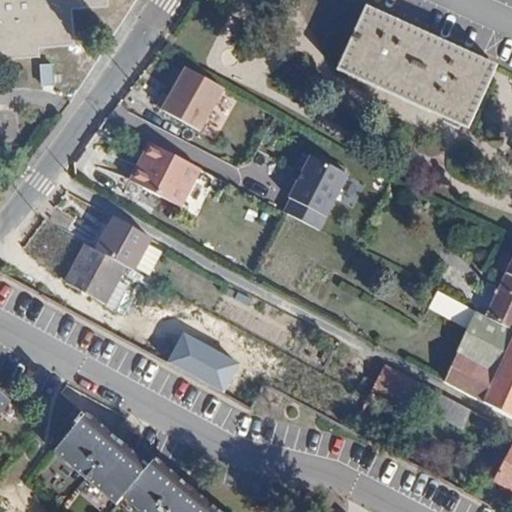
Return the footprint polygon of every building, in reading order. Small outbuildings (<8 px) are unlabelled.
[(0,0),(0,60),(39,57),(39,48),(75,44),(73,9),(108,6),(107,0),(0,0)] [(365,10),(337,71),(377,90),(387,71),(403,79),(402,80),(419,89),(423,87),(436,94),(436,97),(459,107),(479,64),(365,10)] [(44,86),(58,83),(54,62),(40,65),(44,86)] [(208,132),(231,85),(187,64),(165,112),(208,132)] [(214,175),(164,148),(143,185),(193,212),(214,175)] [(311,153),(285,214),(327,232),(353,171),(311,153)] [(95,248),(126,266),(135,271),(136,269),(149,248),(152,243),(113,220),(95,248)] [(88,244),(67,281),(79,288),(95,296),(105,302),(117,282),(126,266),(95,248),(88,244)] [(149,248),(136,269),(149,277),(162,256),(149,248)] [(499,290),(484,321),(511,334),(511,281),(504,278),(499,290)] [(117,282),(105,302),(115,308),(127,288),(117,282)] [(74,296),(89,305),(95,296),(79,288),(74,296)] [(428,313),(468,333),(476,317),(436,296),(428,313)] [(468,333),(442,384),(511,419),(511,334),(484,321),(476,317),(468,333)] [(114,337),(136,350),(147,330),(125,318),(114,337)] [(147,330),(136,350),(141,352),(152,332),(147,330)] [(372,390),(410,410),(421,388),(383,368),(372,390)] [(427,405),(464,424),(469,413),(433,394),(427,405)] [(81,409),(49,447),(109,498),(116,490),(142,511),(218,511),(149,453),(143,460),(81,409)] [(511,449),(511,450),(494,485),(511,494),(511,449)]
